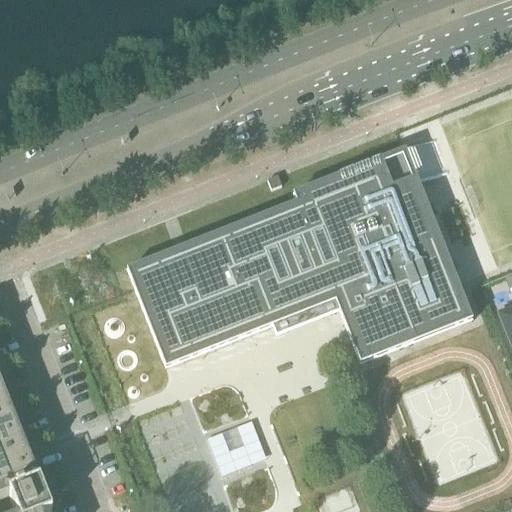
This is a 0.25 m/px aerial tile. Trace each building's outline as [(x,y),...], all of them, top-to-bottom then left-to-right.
[(431,144),(405,154),(417,187),(444,176),(431,144)] [(136,271),(127,274),(131,283),(130,283),(134,293),(162,363),(166,372),(174,368),(174,369),(335,306),(360,368),(472,324),(417,187),(405,154),(403,155),(402,155),(293,198),(296,207),(188,250),(176,254),(136,270),(136,271)] [(283,189),(279,177),(267,182),(271,194),(283,189)] [(511,315),(503,319),(511,343),(511,315)] [(0,500),(10,497),(15,511),(49,511),(39,484),(38,484),(0,388),(0,500)] [(207,442),(221,479),(251,468),(237,430),(207,442)]
